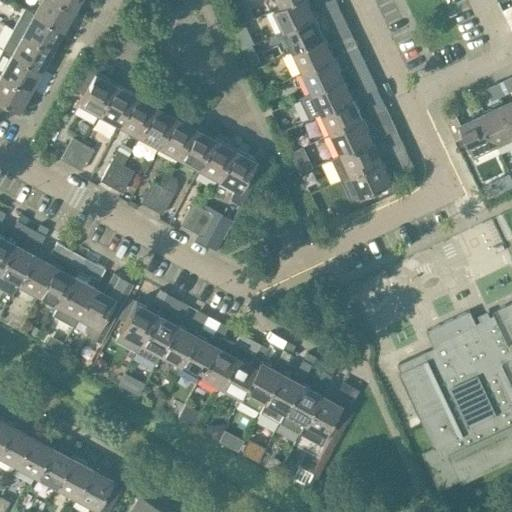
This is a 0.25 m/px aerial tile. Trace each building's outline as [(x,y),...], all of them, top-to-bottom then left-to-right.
[(38,0),(32,12),(63,28),(74,8),(58,0),(38,0)] [(58,0),(74,8),(78,0),(58,0)] [(274,7),(284,29),(315,14),(308,0),(290,0),(281,4),(274,7)] [(325,0),(320,2),(324,10),(339,4),(336,0),(325,0)] [(511,3),(502,9),(508,20),(511,17),(511,3)] [(13,27),(52,48),(63,28),(32,12),(23,7),(13,27)] [(284,29),(293,49),(325,35),(315,14),(284,29)] [(330,23),(334,31),(348,24),(344,16),(330,23)] [(2,47),(41,68),(52,48),(13,27),(2,47)] [(293,49),(303,70),(334,55),(325,35),(293,49)] [(339,44),(343,52),(358,45),(354,37),(339,44)] [(0,72),(30,88),(41,68),(2,47),(0,49),(0,72)] [(344,76),(344,77),(367,66),(364,58),(340,68),(334,55),(303,70),(312,91),(344,76)] [(78,101),(98,112),(115,82),(94,71),(78,101)] [(0,98),(18,109),(30,88),(0,72),(0,98)] [(322,111),(353,97),(344,77),(344,76),(312,91),(322,111)] [(359,85),(363,93),(377,86),(373,78),(359,85)] [(98,112),(118,123),(135,93),(115,82),(98,112)] [(486,87),(491,99),(499,95),(494,83),(486,87)] [(118,123),(138,134),(155,104),(135,93),(118,123)] [(511,96),(502,102),(511,123),(511,96)] [(332,132),(363,117),(353,97),(322,111),(332,132)] [(368,106),(372,114),(387,107),(383,99),(368,106)] [(481,111),(496,143),(511,134),(511,123),(502,102),(481,111)] [(138,134),(158,145),(175,115),(155,104),(138,134)] [(466,134),(474,153),(496,143),(481,111),(460,121),(456,112),(445,117),(455,139),(466,134)] [(158,145),(178,156),(195,126),(175,115),(158,145)] [(341,152),(373,138),(363,117),(332,132),(341,152)] [(378,126),(382,134),(396,128),(393,120),(378,126)] [(178,156),(198,167),(215,137),(195,126),(178,156)] [(60,157),(70,163),(82,142),(71,136),(60,157)] [(198,167),(218,178),(235,147),(215,137),(198,167)] [(341,178),(342,178),(382,158),(373,138),(341,152),(332,157),(341,178)] [(388,147),(391,155),(406,148),(402,140),(388,147)] [(70,163),(81,169),(93,148),(82,142),(70,163)] [(231,196),(241,202),(261,165),(254,161),(255,159),(235,147),(218,178),(233,186),(231,196)] [(100,179),(110,185),(122,164),(111,158),(100,179)] [(342,178),(351,198),(361,193),(361,195),(392,180),(382,158),(342,178)] [(397,168),(401,176),(416,169),(412,161),(397,168)] [(110,185),(121,191),(133,169),(122,164),(110,185)] [(140,201),(150,207),(162,185),(151,180),(140,201)] [(150,207),(161,213),(173,191),(162,185),(150,207)] [(180,223),(190,229),(202,207),(191,201),(180,223)] [(190,229),(201,235),(213,213),(202,207),(190,229)] [(0,266),(14,241),(15,241),(24,223),(16,219),(7,237),(0,232),(0,266)] [(0,266),(0,272),(17,282),(34,252),(35,252),(44,234),(36,230),(27,248),(15,241),(14,241),(0,266)] [(50,252),(58,257),(64,245),(56,241),(50,252)] [(17,282),(37,293),(54,262),(35,252),(34,252),(17,282)] [(74,273),(75,274),(84,256),(76,252),(67,269),(54,262),(37,293),(57,304),(74,273)] [(94,284),(94,285),(104,267),(96,263),(87,280),(75,274),(74,273),(57,304),(54,310),(74,321),(78,314),(94,284)] [(92,335),(100,340),(132,282),(113,272),(103,289),(94,285),(94,284),(78,314),(88,320),(86,324),(86,329),(88,332),(92,335)] [(153,299),(160,304),(167,292),(159,288),(153,299)] [(135,349),(139,341),(156,311),(135,299),(114,338),(135,349)] [(173,310),(180,315),(187,303),(179,299),(173,310)] [(425,350),(398,363),(401,370),(399,371),(400,372),(401,371),(422,415),(420,415),(420,416),(422,416),(436,445),(422,451),(440,488),(460,479),(462,483),(463,482),(463,481),(511,457),(511,300),(493,309),(496,315),(491,317),(489,313),(480,317),(482,322),(477,324),(470,309),(427,330),(437,351),(428,355),(425,350)] [(159,352),(179,363),(196,333),(197,333),(207,314),(199,310),(189,329),(176,322),(159,352)] [(139,341),(159,352),(176,322),(156,311),(139,341)] [(213,332),(221,336),(227,325),(219,321),(213,332)] [(199,374),(220,385),(236,354),(236,355),(247,336),(239,332),(234,341),(230,341),(221,336),(216,344),(199,374)] [(179,363),(199,374),(216,344),(197,333),(196,333),(179,363)] [(238,398),(239,399),(244,389),(243,389),(256,365),(260,358),(267,347),(259,343),(249,361),(236,355),(236,354),(220,385),(239,396),(238,398)] [(239,399),(258,410),(280,369),(281,370),(290,352),(282,348),(273,365),(260,358),(256,365),(243,389),(244,389),(239,399)] [(258,410),(278,420),(300,380),(301,380),(310,363),(302,359),(293,376),(281,370),(280,369),(258,410)] [(316,381),(324,385),(330,374),(322,370),(316,381)] [(278,420),(298,431),(320,391),(301,380),(300,380),(278,420)] [(336,392),(344,396),(350,385),(342,381),(336,392)] [(298,431),(319,443),(341,403),(320,391),(298,431)] [(0,443),(12,422),(0,415),(0,443)] [(0,443),(0,454),(15,463),(32,433),(12,422),(0,443)] [(15,463),(35,474),(52,444),(32,433),(15,463)] [(35,474),(55,485),(72,455),(52,444),(35,474)] [(55,485),(75,496),(92,466),(72,455),(55,485)] [(87,510),(90,511),(107,511),(122,486),(111,480),(113,477),(92,466),(75,496),(90,504),(87,510)] [(0,511),(2,511),(9,500),(0,495),(0,511)] [(172,511),(141,495),(131,511),(172,511)]
